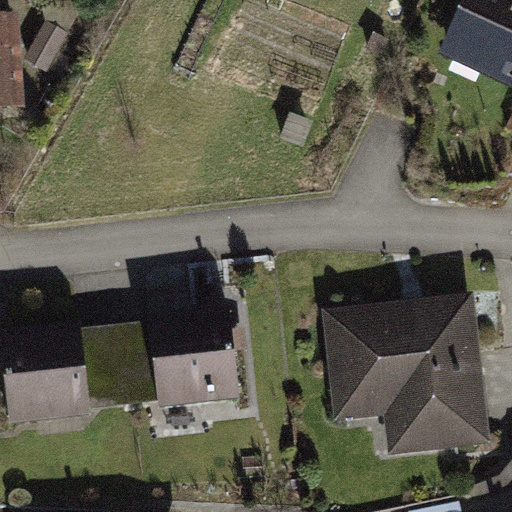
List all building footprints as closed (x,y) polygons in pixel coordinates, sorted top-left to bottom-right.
[(511,0),(462,0),(436,58),(511,93),(511,0)] [(7,26),(0,26),(0,124),(9,124),(7,26)] [(375,465),(482,451),(463,298),(314,318),(327,421),(369,415),(375,465)] [(243,405),(233,308),(111,323),(123,420),(243,405)] [(103,324),(0,334),(0,424),(1,432),(114,420),(103,324)]
